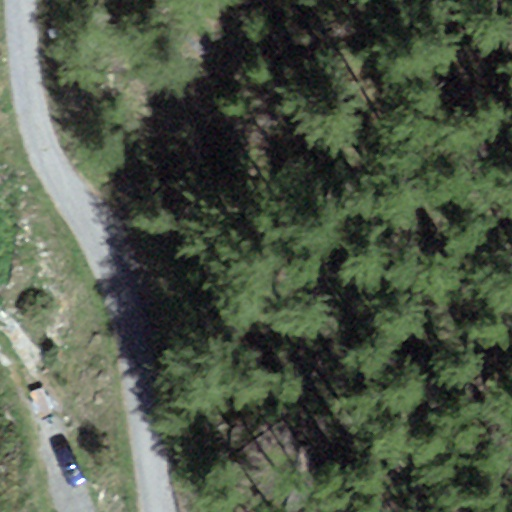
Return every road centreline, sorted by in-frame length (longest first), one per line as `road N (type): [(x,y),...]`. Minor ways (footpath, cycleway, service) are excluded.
road 1 (track): [(162,511),(147,385),(109,263),(41,150),(20,66),(28,0)]
road 2 (track): [(0,347),(23,359),(65,447),(80,511)]
